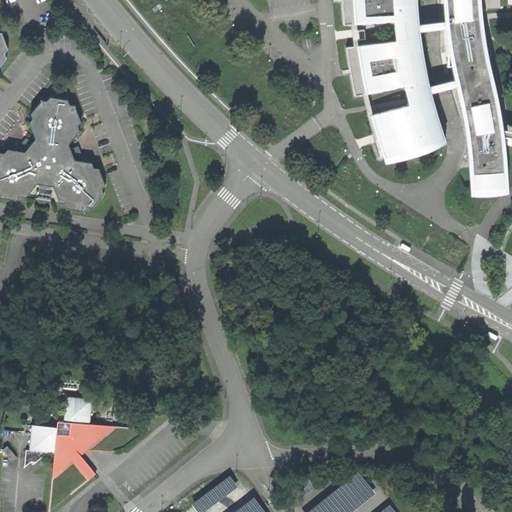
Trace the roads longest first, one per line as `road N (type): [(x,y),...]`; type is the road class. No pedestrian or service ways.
road 1 (unclassified): [(259,165),(213,216),(196,271),(236,397),(230,447)]
road 2 (unclassified): [(259,165),(352,234),(501,320)]
road 3 (unclassified): [(230,447),(272,458),(401,453),(444,473),(473,511)]
road 4 (unclassified): [(99,0),(259,165)]
